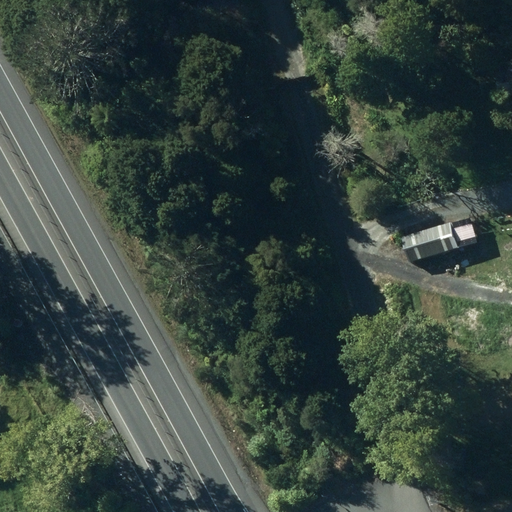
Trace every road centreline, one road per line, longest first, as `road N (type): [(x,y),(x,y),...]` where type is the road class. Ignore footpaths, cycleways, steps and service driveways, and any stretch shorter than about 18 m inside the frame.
road 1 (track): [(248,0),(365,511)]
road 2 (trunk): [(0,138),(208,511)]
